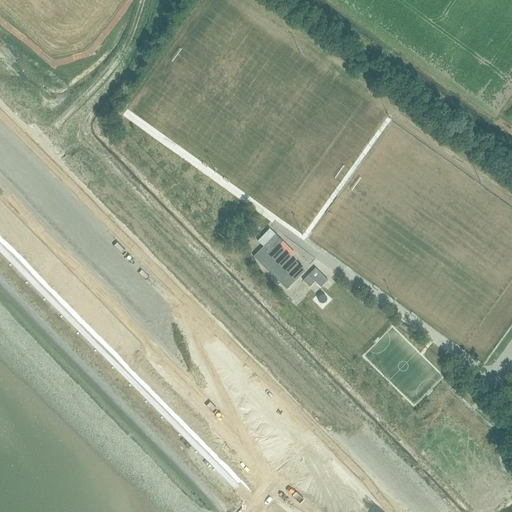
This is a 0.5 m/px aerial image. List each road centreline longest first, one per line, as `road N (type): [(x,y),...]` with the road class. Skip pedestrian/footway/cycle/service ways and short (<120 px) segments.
road 1 (unclassified): [(393,511),(0,109)]
road 2 (track): [(0,59),(60,119),(118,62),(142,0)]
road 3 (residential): [(341,275),(491,377),(511,349)]
